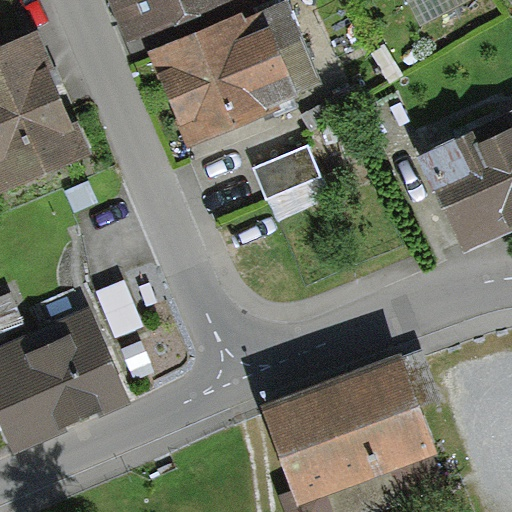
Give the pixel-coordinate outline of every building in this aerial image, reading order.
[(106,0),(127,47),(237,0),(106,0)] [(418,0),(427,16),(457,0),(418,0)] [(148,61),(189,156),(276,119),(274,115),(324,94),(287,8),(244,26),(242,21),(148,61)] [(4,181),(94,143),(40,17),(0,33),(0,175),(1,175),(4,181)] [(466,261),(511,240),(511,127),(423,168),(466,261)] [(309,149),(254,173),(268,206),(323,183),(309,149)] [(118,332),(146,321),(127,274),(99,286),(118,332)] [(0,329),(27,318),(13,286),(0,292),(0,329)] [(0,406),(8,424),(15,441),(132,390),(91,298),(0,337),(0,406)] [(401,336),(263,386),(271,410),(296,480),(279,486),(287,511),(360,511),(447,481),(432,440),(440,437),(425,395),(439,389),(422,343),(406,349),(401,336)]
